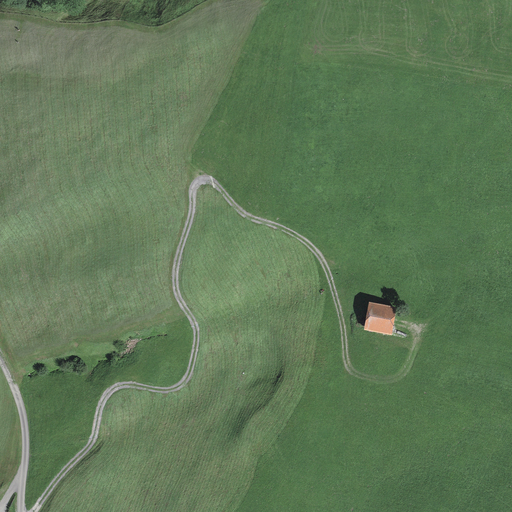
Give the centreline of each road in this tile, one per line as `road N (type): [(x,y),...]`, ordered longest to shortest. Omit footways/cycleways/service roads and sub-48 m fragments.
road 1 (track): [(30,511),(89,446),(109,392),(126,383),(174,388),(189,377),(196,330),(175,277),(200,181),(211,180),(240,211),(313,248),(330,277),(349,367),(378,377)]
road 2 (track): [(0,352),(23,419),(22,511)]
